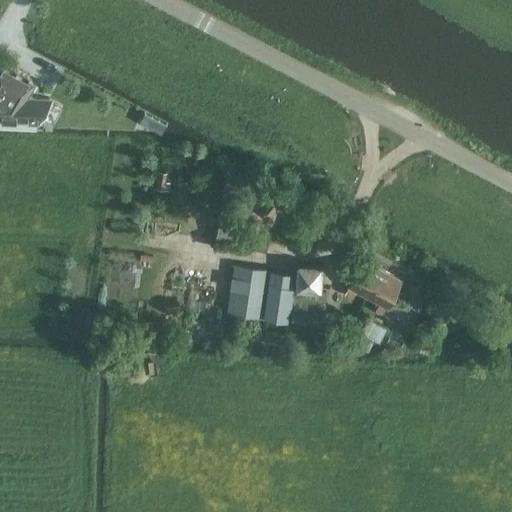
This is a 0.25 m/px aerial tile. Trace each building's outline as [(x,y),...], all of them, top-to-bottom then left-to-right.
[(0,100),(17,69),(4,62),(2,66),(0,64),(0,100)] [(29,76),(17,69),(0,100),(0,117),(37,119),(38,119),(50,99),(49,98),(33,98),(26,94),(32,82),(27,80),(29,76)] [(159,120),(154,129),(162,133),(166,124),(159,120)] [(158,172),(156,188),(169,190),(170,182),(166,181),(167,173),(158,172)] [(225,181),(215,243),(266,252),(269,236),(250,232),(252,220),(244,219),(249,185),(225,181)] [(362,259),(358,267),(348,285),(349,285),(345,293),(352,297),(356,290),(368,296),(382,269),(362,259)] [(296,286),(323,287),(324,261),(297,260),(296,286)] [(269,269),(235,263),(227,312),(262,317),(269,269)] [(269,269),(262,317),(289,322),(294,288),(295,273),(269,269)] [(402,280),(382,269),(368,296),(379,302),(375,309),(383,313),(387,306),(402,280)] [(365,323),(360,333),(373,340),(379,342),(386,327),(368,318),(365,323)] [(246,338),(279,340),(280,332),(247,330),(246,338)] [(420,334),(416,352),(429,355),(433,337),(420,334)]
